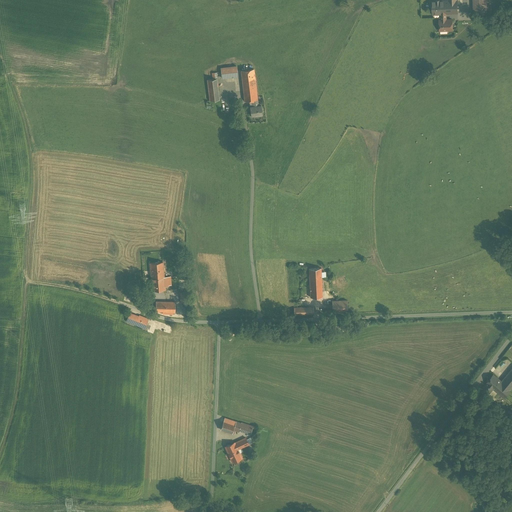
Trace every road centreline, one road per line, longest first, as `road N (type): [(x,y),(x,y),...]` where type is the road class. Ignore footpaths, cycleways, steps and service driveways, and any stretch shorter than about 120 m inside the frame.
road 1 (track): [(0,451),(15,401),(31,193),(26,129),(9,79)]
road 2 (unclassified): [(511,314),(220,324)]
road 3 (unclassified): [(377,511),(511,336)]
road 4 (unclassified): [(210,511),(220,324)]
